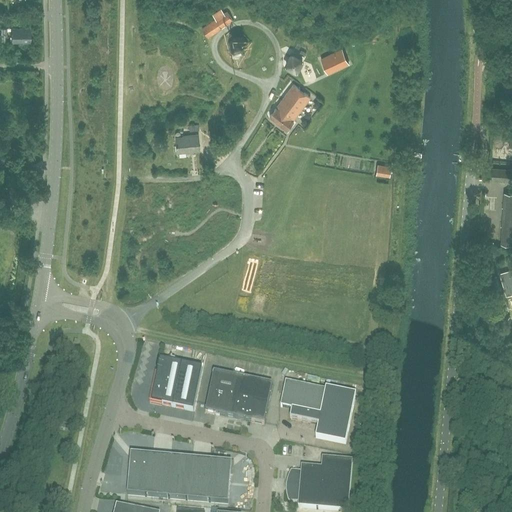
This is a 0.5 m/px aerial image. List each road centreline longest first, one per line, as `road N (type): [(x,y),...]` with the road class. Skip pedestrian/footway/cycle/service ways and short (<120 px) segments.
road 1 (unclassified): [(436,511),(470,171)]
road 2 (secondary): [(38,299),(56,140),(55,0)]
road 3 (track): [(119,325),(386,380)]
road 4 (unclassified): [(261,511),(263,450),(109,415)]
road 5 (unclassified): [(109,415),(127,351),(123,330),(107,314),(38,299)]
road 6 (secondary): [(0,455),(38,299)]
